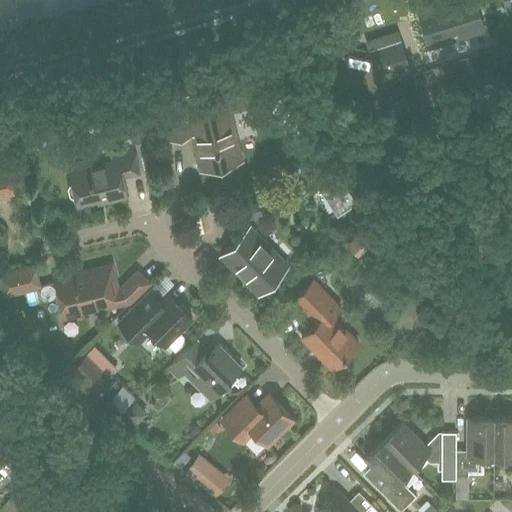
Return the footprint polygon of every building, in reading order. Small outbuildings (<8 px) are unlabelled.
[(472,0),(447,0),(431,5),(419,9),(430,42),(481,26),(472,0)] [(399,40),(369,50),(379,78),(409,69),(399,40)] [(306,117),(288,91),(266,105),(283,132),(306,117)] [(227,101),(189,110),(186,97),(160,103),(168,138),(193,132),(202,168),(241,159),(227,101)] [(140,116),(126,119),(132,145),(140,144),(146,142),(140,116)] [(47,143),(35,138),(29,149),(41,155),(47,143)] [(74,197),(77,196),(78,204),(105,198),(106,201),(126,196),(122,178),(139,173),(134,150),(111,155),(113,163),(71,173),(73,182),(70,182),(68,186),(70,195),(74,197)] [(0,195),(13,192),(6,165),(0,166),(0,195)] [(339,180),(320,192),(336,217),(355,204),(339,180)] [(257,198),(225,206),(229,222),(237,220),(261,215),(257,198)] [(250,228),(221,256),(238,273),(240,271),(261,292),(287,266),(250,228)] [(346,244),(358,257),(372,243),(360,231),(346,244)] [(5,295),(40,287),(34,264),(0,273),(5,295)] [(56,283),(65,319),(82,315),(81,309),(104,303),(105,307),(129,302),(145,286),(148,283),(137,273),(122,288),(118,289),(116,281),(112,265),(86,271),(55,279),(56,283)] [(358,342),(336,321),(331,316),(340,307),(313,279),(294,298),(310,314),(317,321),(301,336),(332,368),(358,342)] [(151,292),(118,323),(138,343),(151,330),(165,344),(166,343),(175,351),(183,343),(183,337),(177,332),(192,318),(189,315),(190,314),(181,305),(180,306),(177,303),(169,295),(161,302),(151,292)] [(180,356),(173,363),(191,381),(195,378),(213,396),(218,390),(223,395),(234,383),(230,379),(234,375),(241,368),(219,345),(211,352),(198,338),(180,356)] [(90,396),(110,377),(86,352),(64,375),(90,396)] [(102,406),(117,419),(135,401),(121,387),(102,406)] [(268,395),(258,404),(248,394),(222,420),(242,440),(253,430),(266,444),(292,419),(274,400),(268,395)] [(511,416),(493,417),(493,456),(511,456),(511,416)] [(493,456),(493,417),(468,417),(468,449),(455,449),(455,465),(455,475),(468,475),(468,470),(478,470),(478,456),(493,456)] [(455,449),(455,431),(442,431),(442,435),(434,435),(424,446),(401,423),(383,441),(409,468),(421,456),(427,462),(442,462),(442,465),(455,465),(455,449)] [(398,479),(409,468),(383,441),(364,459),(371,466),(387,482),(379,491),(399,511),(415,496),(398,479)] [(229,478),(198,453),(183,471),(214,497),(229,478)] [(442,481),(455,481),(455,475),(455,465),(442,465),(442,481)] [(363,475),(379,491),(387,482),(371,466),(363,475)] [(468,475),(455,475),(455,481),(455,501),(468,501),(468,475)] [(356,511),(362,511),(370,505),(355,489),(345,499),(356,511)] [(377,511),(370,505),(362,511),(356,511),(345,499),(338,492),(318,511),(377,511)]
